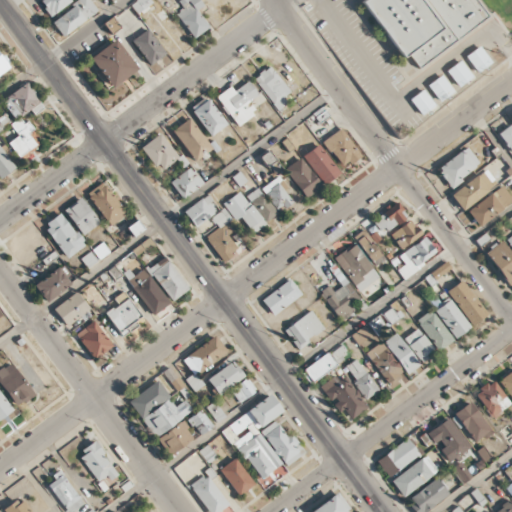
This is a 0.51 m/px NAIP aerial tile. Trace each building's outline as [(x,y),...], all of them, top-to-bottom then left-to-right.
[(71,0),(40,0),(39,1),(50,16),(71,0)] [(98,12),(90,0),(81,0),(51,19),(61,35),(98,12)] [(134,0),(129,3),(136,14),(152,4),(149,0),(134,0)] [(191,38),(207,29),(197,10),(202,6),(198,0),(177,0),(183,10),(177,14),(191,38)] [(476,0),(489,16),(419,69),(407,54),(403,58),(361,2),(363,0),(476,0)] [(102,24),(110,34),(119,28),(112,17),(102,24)] [(149,65),(165,54),(147,29),(132,40),(149,65)] [(137,68),(115,39),(88,60),(111,89),(137,68)] [(491,63),(480,46),(465,56),(476,73),(491,63)] [(0,74),(9,67),(0,55),(0,74)] [(446,71),(458,87),(472,77),(459,61),(446,71)] [(254,79),(269,66),(290,92),(283,97),(288,105),(278,113),(254,79)] [(452,92),(441,75),(427,85),(438,102),(452,92)] [(237,126),(256,112),(248,101),(257,95),(247,81),(234,91),(230,86),(216,97),(237,126)] [(2,98),(12,118),(40,104),(29,84),(2,98)] [(433,106),(423,89),(408,99),(419,115),(433,106)] [(225,126),(207,97),(190,107),(208,136),(225,126)] [(18,137),(8,143),(17,159),(40,145),(23,116),(10,123),(18,137)] [(172,131),(194,161),(211,149),(188,118),(172,131)] [(511,154),(511,153),(511,126),(511,125),(497,133),(511,154)] [(342,168),(360,156),(341,128),(323,141),(342,168)] [(158,164),(162,170),(178,158),(160,133),(140,148),(154,167),(158,164)] [(303,156),(325,185),(340,173),(318,144),(303,156)] [(0,177),(14,169),(0,146),(0,177)] [(480,164),(466,147),(436,170),(450,188),(480,164)] [(267,168),(276,163),(269,151),(260,156),(267,168)] [(286,167),(303,198),(320,189),(303,158),(286,167)] [(181,199),(203,184),(191,167),(169,181),(181,199)] [(497,186),(487,170),(450,194),(460,209),(497,186)] [(291,202),(284,190),(287,189),(279,176),(261,187),(275,211),(291,202)] [(87,192),(107,226),(124,217),(105,182),(87,192)] [(467,212),(478,227),(511,201),(511,199),(502,185),(467,212)] [(247,195),(264,222),(276,214),(259,187),(247,195)] [(264,225),(241,191),(223,203),(235,220),(241,216),(252,233),(264,225)] [(195,227),(219,210),(208,194),(184,212),(195,227)] [(82,235),(99,223),(80,197),(63,210),(82,235)] [(384,233),(407,217),(397,202),(373,219),(384,233)] [(232,219),(224,208),(211,218),(218,228),(204,238),(221,262),(238,250),(228,235),(233,231),(227,223),(232,219)] [(43,226),(67,258),(84,245),(60,213),(43,226)] [(400,249),(421,235),(411,220),(389,234),(400,249)] [(127,227),(133,236),(142,230),(137,221),(127,227)] [(381,239),(375,231),(369,236),(363,229),(353,237),(376,266),(385,258),(374,244),(381,239)] [(509,289),(511,287),(511,255),(503,240),(486,251),(509,289)] [(109,252),(102,242),(92,250),(99,260),(109,252)] [(359,292),(379,277),(354,244),(334,258),(359,292)] [(89,267),(97,260),(90,252),(82,258),(89,267)] [(188,289),(164,257),(147,269),(171,301),(188,289)] [(451,268),(446,262),(430,273),(434,280),(451,268)] [(34,283),(45,302),(71,287),(60,268),(34,283)] [(153,315),(169,303),(142,269),(126,281),(153,315)] [(261,299),(272,315),(301,295),(290,279),(261,299)] [(469,326),(486,317),(465,280),(448,289),(469,326)] [(352,308),(349,304),(354,301),(345,285),(332,292),(329,286),(320,291),(336,318),(352,308)] [(114,298),(118,304),(105,313),(120,335),(143,320),(124,292),(114,298)] [(89,312),(79,293),(54,307),(64,326),(89,312)] [(470,327),(449,299),(434,311),(455,338),(470,327)] [(372,326),(384,317),(390,325),(400,318),(391,307),(370,323),(372,326)] [(453,340),(430,310),(416,321),(439,351),(453,340)] [(284,329),(297,348),(324,329),(311,311),(284,329)] [(76,335),(95,359),(112,345),(92,321),(76,335)] [(371,335),(364,326),(351,335),(358,345),(371,335)] [(403,339),(421,363),(435,353),(417,328),(403,339)] [(406,374),(419,365),(396,333),(383,342),(406,374)] [(182,359),(192,374),(185,379),(193,392),(203,385),(196,375),(227,354),(215,336),(182,359)] [(366,351),(387,388),(403,379),(383,342),(366,351)] [(331,352),(336,362),(347,355),(342,346),(331,352)] [(310,383),(336,365),(328,353),(301,371),(310,383)] [(366,399),(378,389),(354,360),(342,369),(366,399)] [(218,395),(244,377),(233,361),(207,380),(218,395)] [(0,369),(0,382),(15,407),(33,396),(11,362),(0,369)] [(511,371),(499,380),(511,399),(511,371)] [(348,421),(366,407),(343,377),(338,381),(334,375),(321,385),(348,421)] [(229,390),(239,404),(256,391),(246,378),(229,390)] [(168,397),(157,380),(128,401),(140,418),(168,397)] [(510,407),(494,380),(475,392),(491,419),(510,407)] [(0,419),(11,412),(0,394),(0,419)] [(222,429),(258,480),(281,464),(256,429),(282,411),(270,395),(222,429)] [(184,400),(174,407),(168,399),(141,419),(155,437),(192,411),(184,400)] [(205,407),(216,423),(225,417),(214,401),(205,407)] [(475,444),(491,432),(469,402),(453,414),(475,444)] [(198,436),(212,427),(201,410),(187,418),(198,436)] [(433,444),(437,442),(448,461),(469,449),(450,418),(426,432),(433,444)] [(157,438),(169,455),(193,439),(182,421),(157,438)] [(304,453),(291,433),(286,437),(275,421),(260,431),(285,466),(304,453)] [(419,454),(407,438),(376,461),(388,477),(419,454)] [(78,454),(102,488),(118,476),(94,443),(78,454)] [(391,481),(403,497),(437,471),(425,455),(391,481)] [(238,496),(254,484),(234,458),(219,470),(238,496)] [(452,468),(460,484),(471,479),(462,462),(452,468)] [(46,482),(64,511),(70,511),(82,505),(62,472),(46,482)] [(205,511),(218,511),(227,507),(208,474),(189,485),(205,511)] [(407,500),(416,511),(424,511),(448,494),(436,478),(407,500)] [(345,511),(350,509),(337,492),(310,511),(345,511)] [(5,511),(31,511),(23,497),(4,509),(5,511)] [(511,511),(511,502),(509,499),(494,511),(511,511)]
